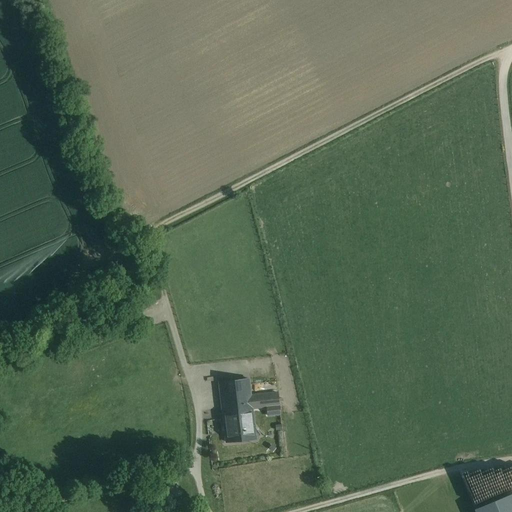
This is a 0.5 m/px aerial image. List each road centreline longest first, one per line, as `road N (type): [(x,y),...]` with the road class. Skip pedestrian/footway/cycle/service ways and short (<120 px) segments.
road 1 (track): [(511,47),(159,224),(165,297)]
road 2 (unclassified): [(165,297),(197,403),(197,461),(47,502),(0,500)]
